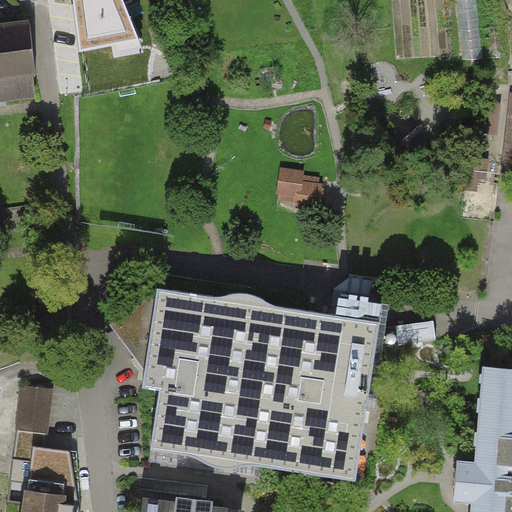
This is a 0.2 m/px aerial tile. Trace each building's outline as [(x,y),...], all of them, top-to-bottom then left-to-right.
[(141,19),(134,0),(74,0),(89,38),(141,19)] [(0,102),(38,100),(32,27),(0,29),(0,102)] [(151,54),(108,63),(113,90),(157,81),(151,54)] [(323,216),(325,185),(303,184),(304,174),(281,173),(279,203),(297,204),(296,215),(323,216)] [(354,478),(377,322),(271,306),(260,298),(244,293),(229,293),(212,297),(160,289),(145,386),(162,389),(153,449),(195,455),(208,463),(226,468),(242,468),(257,464),(354,478)] [(439,320),(407,322),(408,337),(440,335),(439,320)] [(511,511),(511,360),(483,358),(476,453),(457,452),(454,491),(472,493),(470,511),(511,511)] [(50,429),(53,394),(24,392),(21,427),(50,429)] [(25,511),(79,511),(78,462),(32,456),(25,511)] [(137,511),(207,511),(138,503),(137,511)]
